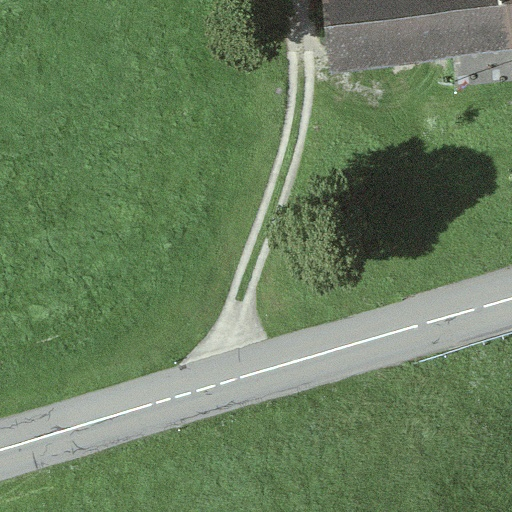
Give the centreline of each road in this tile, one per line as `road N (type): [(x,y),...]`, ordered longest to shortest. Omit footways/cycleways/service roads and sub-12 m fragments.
road 1 (tertiary): [(0,442),(511,287)]
road 2 (track): [(298,0),(302,111),(230,371)]
